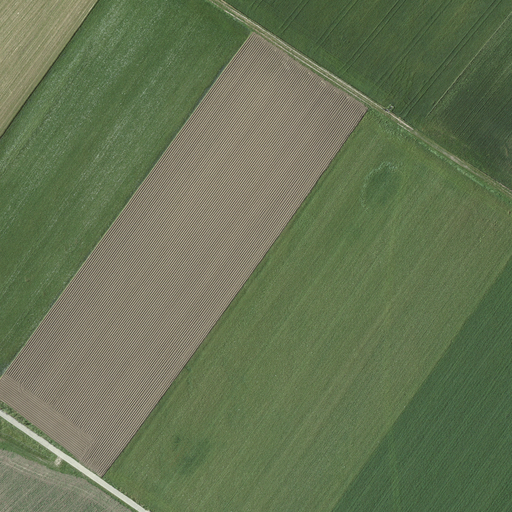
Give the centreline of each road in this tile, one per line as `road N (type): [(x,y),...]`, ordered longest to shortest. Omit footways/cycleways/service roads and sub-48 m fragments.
road 1 (track): [(214,0),(511,193)]
road 2 (track): [(0,409),(144,511)]
